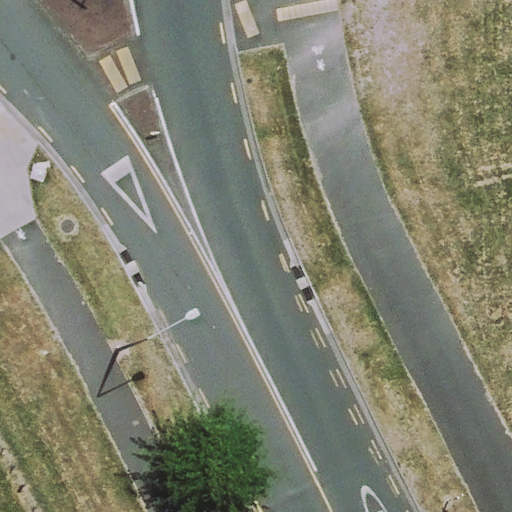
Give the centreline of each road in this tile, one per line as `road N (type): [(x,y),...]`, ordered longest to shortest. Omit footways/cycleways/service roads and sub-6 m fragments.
road 1 (unclassified): [(280,407),(131,191),(0,34)]
road 2 (unclassified): [(182,0),(193,73),(280,407)]
